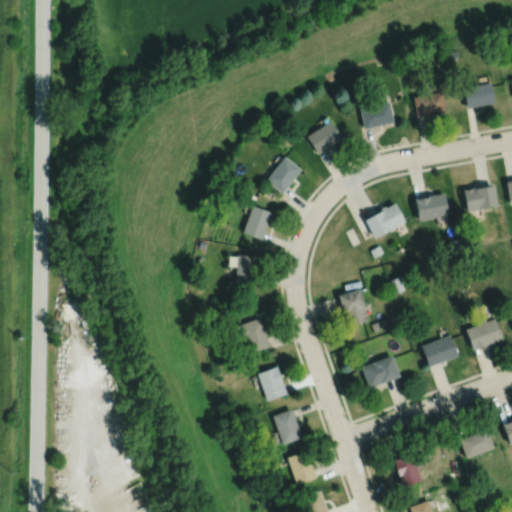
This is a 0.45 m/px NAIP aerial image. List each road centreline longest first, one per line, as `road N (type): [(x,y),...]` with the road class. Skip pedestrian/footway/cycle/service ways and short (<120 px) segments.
road 1 (tertiary): [(41,0),(34,511)]
road 2 (residential): [(499,143),(361,174),(328,195),(310,220),(298,247),(297,305),(346,439)]
road 3 (residential): [(346,439),(511,377)]
